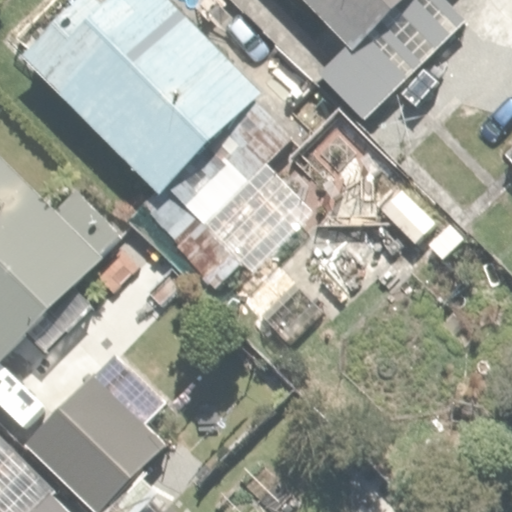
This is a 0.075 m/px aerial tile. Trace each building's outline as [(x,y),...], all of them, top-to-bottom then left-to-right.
[(177,0),(70,0),(21,49),(159,190),(169,180),(208,220),(302,128),(177,0)] [(307,0),(342,39),(315,62),(368,122),(473,29),(447,0),(307,0)] [(0,350),(3,353),(106,248),(0,142),(0,350)] [(119,343),(29,439),(106,511),(183,511),(190,505),(148,466),(173,441),(153,422),(177,397),(119,343)] [(0,511),(5,511),(43,476),(0,438),(0,511)] [(78,511),(59,492),(38,511),(78,511)]
